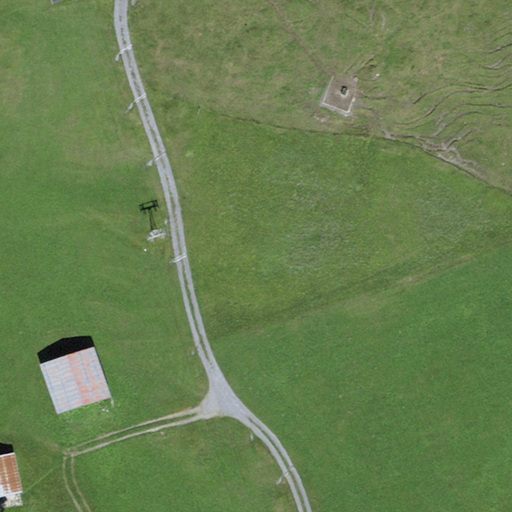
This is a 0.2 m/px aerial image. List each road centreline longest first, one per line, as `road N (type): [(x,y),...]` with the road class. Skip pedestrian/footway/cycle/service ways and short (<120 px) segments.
road 1 (track): [(299,511),(279,458),(221,403),(193,332),(162,172),(118,32),(120,0)]
road 2 (track): [(85,511),(74,492),(72,458),(221,403)]
